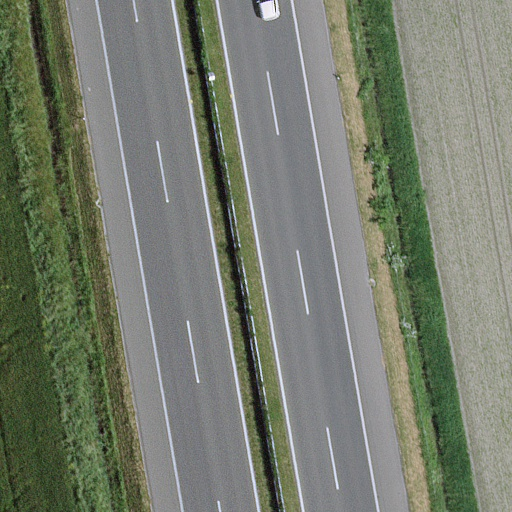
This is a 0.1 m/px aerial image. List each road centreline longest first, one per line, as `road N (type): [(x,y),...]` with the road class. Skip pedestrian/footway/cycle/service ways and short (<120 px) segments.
road 1 (motorway): [(342,511),(256,0)]
road 2 (motorway): [(134,0),(220,511)]
